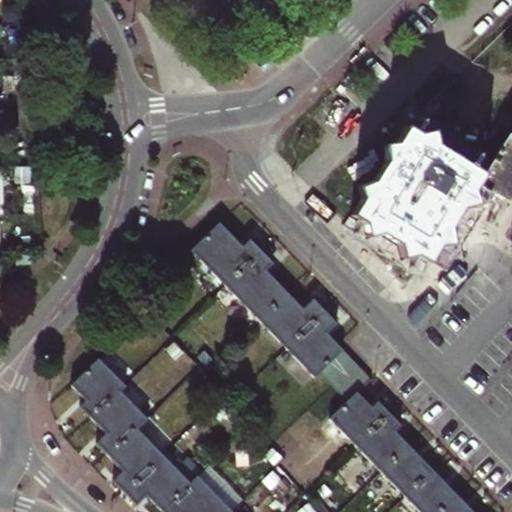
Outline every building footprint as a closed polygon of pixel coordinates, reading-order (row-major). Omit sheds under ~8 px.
[(474,197),(481,185),(486,177),(437,148),(434,135),(423,138),(409,130),(398,146),(386,151),(386,163),(373,184),(360,192),(362,202),(351,219),(368,229),(370,240),(380,237),(401,249),(404,261),(415,258),(429,267),(439,250),(455,245),(478,208),(474,197)] [(511,136),(510,135),(486,177),(481,185),(489,189),(492,206),(503,203),(511,207),(511,136)] [(323,374),(345,354),(329,337),(338,327),(316,304),(306,314),(294,302),(267,274),(274,267),(252,244),(244,251),(221,229),(193,255),(317,380),(323,374)] [(345,354),(323,374),(352,404),(361,395),(373,383),(345,354)] [(126,392),(99,363),(73,388),(89,404),(83,410),(108,438),(99,447),(124,474),(115,483),(138,507),(148,498),(161,511),(227,511),(198,481),(191,487),(140,433),(149,424),(122,395),(126,392)] [(375,410),(361,395),(352,404),(330,425),(356,451),(417,511),(472,511),(396,434),(404,427),(381,404),(375,410)] [(330,425),(324,431),(350,457),(356,451),(330,425)]
